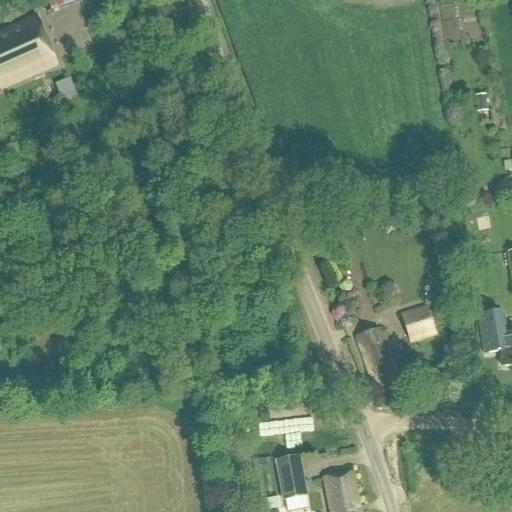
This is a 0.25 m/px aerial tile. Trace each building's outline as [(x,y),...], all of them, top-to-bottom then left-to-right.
[(50,0),(54,11),(78,2),(77,0),(50,0)] [(0,87),(53,65),(37,17),(0,33),(0,87)] [(487,98),(477,99),(478,113),(488,112),(487,98)] [(410,342),(437,331),(435,327),(430,314),(429,311),(402,321),(410,342)] [(443,324),(438,311),(430,314),(435,327),(443,324)] [(502,315),(484,318),(479,319),(485,356),(503,353),(502,369),(511,369),(511,336),(505,336),(502,315)] [(379,334),(378,331),(356,339),(363,356),(366,355),(368,361),(366,362),(376,390),(402,382),(384,333),(379,334)] [(280,501),(307,496),(300,456),(273,461),(280,501)] [(329,511),(354,511),(354,509),(358,508),(352,473),(323,478),(329,511)] [(259,502),(260,511),(263,511),(280,509),(278,498),(259,502)]
